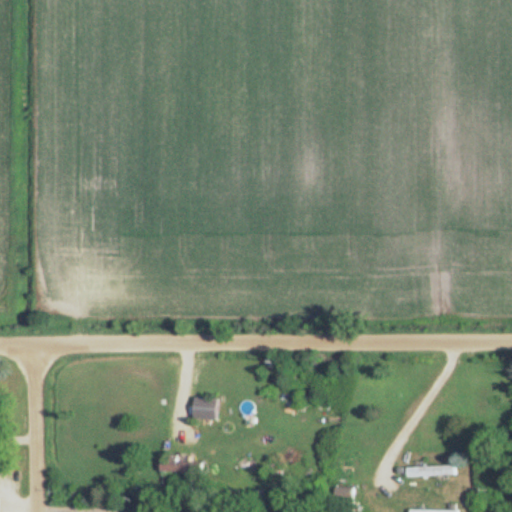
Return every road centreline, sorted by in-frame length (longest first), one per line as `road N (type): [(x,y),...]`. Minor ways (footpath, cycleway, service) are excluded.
road 1 (residential): [(511,338),(0,340)]
road 2 (residential): [(36,511),(34,341)]
